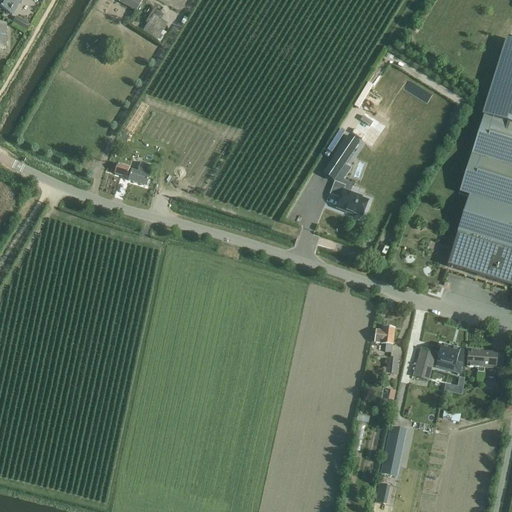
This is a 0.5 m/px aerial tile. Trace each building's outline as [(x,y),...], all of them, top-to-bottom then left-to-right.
[(2,10),(12,16),(21,0),(0,0),(0,10),(2,10)] [(143,1),(141,0),(120,0),(119,3),(137,12),(143,1)] [(14,23),(26,31),(30,25),(17,17),(14,23)] [(511,42),(508,41),(484,118),(511,127),(511,42)] [(457,234),(447,267),(511,287),(511,127),(484,118),(459,194),(469,198),(457,234)] [(360,144),(349,137),(324,176),(334,182),(360,144)] [(132,171),(128,182),(146,187),(149,176),(152,168),(140,164),(138,173),(132,171)] [(117,165),(114,174),(126,178),(129,169),(117,165)] [(329,195),(340,199),(343,192),(343,193),(345,187),(334,182),(329,195)] [(340,199),(336,209),(349,214),(349,212),(362,217),(368,202),(343,193),(343,192),(340,199)] [(389,240),(385,261),(414,268),(419,246),(389,240)] [(420,260),(418,272),(436,275),(438,265),(433,264),(435,252),(428,251),(427,261),(420,260)] [(386,345),(385,353),(391,354),(392,346),(393,346),(395,330),(383,329),(382,332),(376,331),(375,344),(381,344),(381,345),(386,345)] [(441,346),(435,368),(459,375),(462,365),(456,363),(460,351),(441,346)] [(428,381),(435,354),(420,350),(414,377),(428,381)] [(478,369),(477,381),(483,382),(484,373),(484,369),(495,370),(497,354),(469,352),(467,368),(478,369)] [(388,359),(386,375),(396,376),(398,360),(388,359)]
